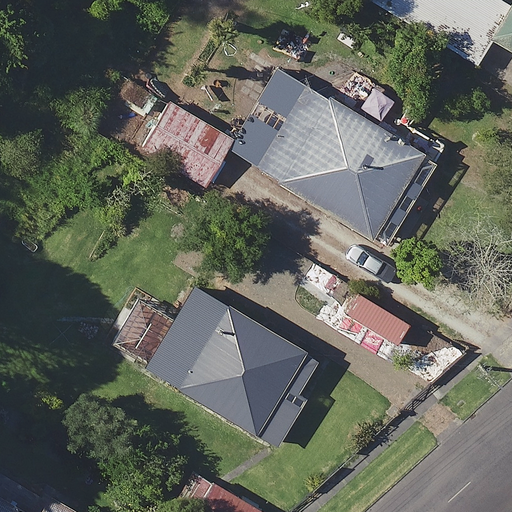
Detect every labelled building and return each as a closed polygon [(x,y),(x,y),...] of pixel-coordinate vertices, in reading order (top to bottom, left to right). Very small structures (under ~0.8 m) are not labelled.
[(511,0),(361,0),(360,2),(470,62),(484,35),(511,50),(511,0)] [(224,138),(220,144),(340,221),(375,244),(436,150),(336,85),(281,50),(224,138)] [(157,95),(132,77),(113,103),(138,121),(157,95)] [(220,144),(224,138),(164,99),(136,143),(196,182),(220,144)] [(310,352),(185,278),(135,361),(269,440),(289,406),(281,401),(310,352)] [(259,511),(261,510),(203,473),(184,503),(198,511),(259,511)] [(0,490),(0,511),(78,511),(43,492),(34,509),(0,490)]
